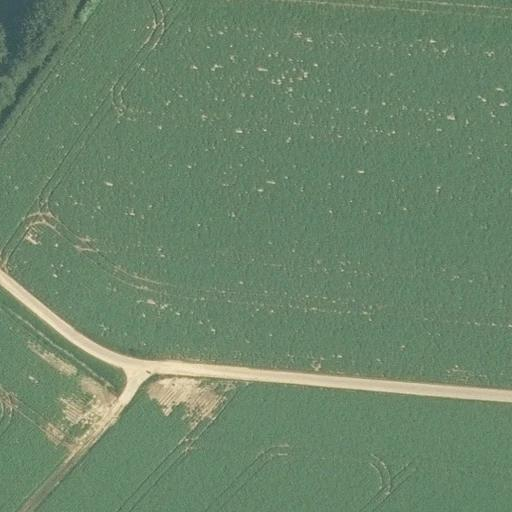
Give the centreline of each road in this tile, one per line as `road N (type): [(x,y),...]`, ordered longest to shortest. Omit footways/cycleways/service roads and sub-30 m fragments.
road 1 (unclassified): [(511,408),(140,367)]
road 2 (residential): [(140,367),(96,354),(0,276)]
